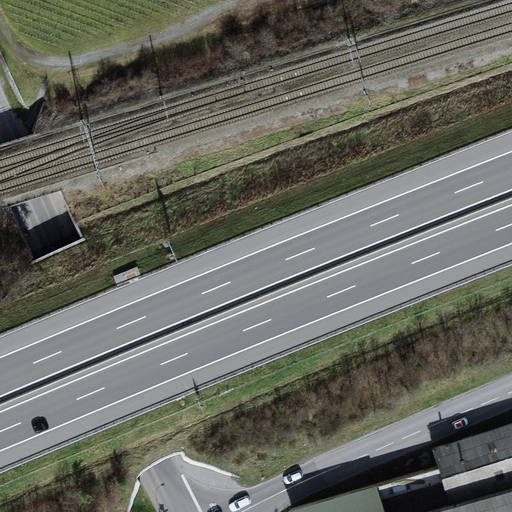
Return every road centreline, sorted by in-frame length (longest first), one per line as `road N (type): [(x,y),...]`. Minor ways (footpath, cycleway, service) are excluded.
road 1 (motorway): [(0,432),(511,224)]
road 2 (motorway): [(511,169),(0,376)]
road 3 (unclassified): [(6,143),(182,511)]
road 4 (tertiary): [(511,389),(242,511)]
road 5 (track): [(0,18),(21,49),(58,62),(267,0)]
